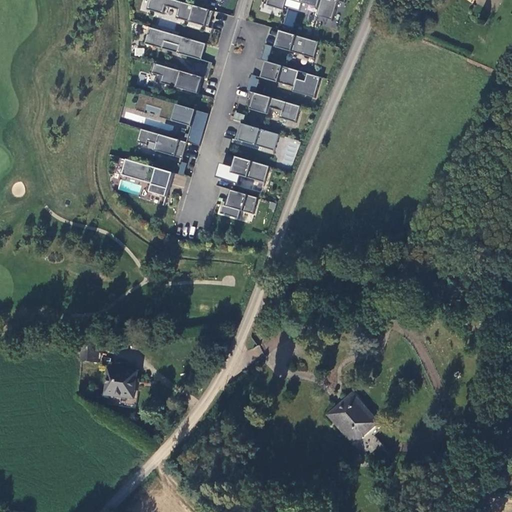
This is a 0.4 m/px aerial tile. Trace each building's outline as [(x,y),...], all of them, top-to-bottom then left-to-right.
[(215,11),(175,0),(151,0),(148,10),(164,14),(166,6),(180,10),(177,18),(210,28),(215,11)] [(270,0),(268,6),(285,11),(287,0),(270,0)] [(292,0),(320,8),(322,0),(292,0)] [(331,0),(329,0),(322,0),(320,8),(318,16),(333,21),(338,1),(345,3),(346,0),(331,0)] [(292,27),(297,12),(287,9),(282,24),(292,27)] [(207,44),(151,27),(146,44),(164,49),(166,41),(180,46),(178,53),(203,60),(207,44)] [(315,59),(320,42),(282,31),(277,48),(315,59)] [(284,65),(288,51),(265,44),(261,59),(284,65)] [(134,54),(142,56),(144,49),(136,47),(134,54)] [(268,62),(263,78),(296,88),(300,71),(268,62)] [(200,94),(205,78),(156,64),(153,73),(164,77),(162,83),(200,94)] [(252,77),(248,90),(256,92),(260,80),(257,79),(252,77)] [(302,106),(251,92),(249,100),(255,101),(253,110),(269,114),(271,108),(283,111),(281,118),(297,123),(302,106)] [(146,113),(149,105),(164,109),(161,118),(193,127),(198,111),(142,94),(137,111),(146,113)] [(210,114),(198,111),(193,127),(191,135),(189,142),(189,143),(201,146),(210,114)] [(247,116),(237,113),(235,119),(244,122),(247,116)] [(242,124),(237,140),(276,151),(281,135),(242,124)] [(189,143),(142,129),(139,142),(148,145),(149,142),(159,144),(157,151),(184,159),(189,143)] [(223,137),(221,146),(228,148),(230,139),(223,137)] [(291,166),(300,141),(287,137),(279,162),(291,166)] [(271,167),(238,157),(233,174),(266,183),(271,167)] [(175,173),(127,159),(123,175),(154,184),(152,192),(168,197),(175,173)] [(178,174),(183,175),(186,164),(181,162),(178,174)] [(184,178),(174,180),(175,186),(185,185),(184,178)] [(259,198),(234,191),(229,207),(254,214),(259,198)] [(100,340),(84,341),(84,342),(85,342),(85,343),(85,344),(84,344),(83,344),(82,362),(99,363),(100,340)] [(111,369),(107,394),(135,398),(138,372),(111,369)] [(371,437),(378,430),(351,397),(341,404),(344,408),(333,416),(348,434),(344,438),(351,445),(366,431),(371,437)]
